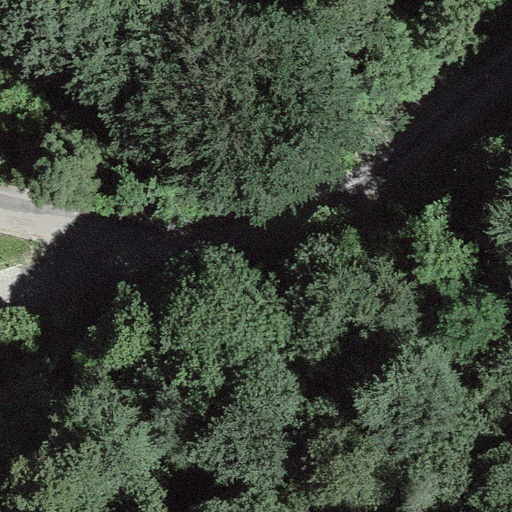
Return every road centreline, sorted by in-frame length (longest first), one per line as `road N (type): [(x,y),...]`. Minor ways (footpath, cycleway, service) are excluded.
road 1 (unclassified): [(118,234),(239,224),(399,150),(511,57)]
road 2 (residential): [(0,298),(64,272),(118,234)]
road 3 (unclassified): [(0,205),(118,234)]
